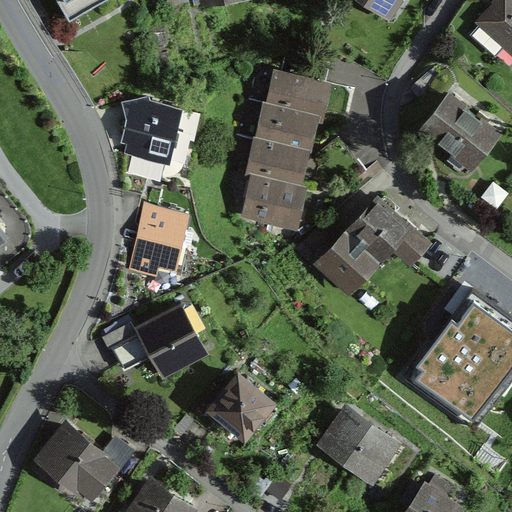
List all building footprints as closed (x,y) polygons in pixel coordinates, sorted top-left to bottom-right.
[(96,0),(63,0),(72,14),(96,0)] [(400,0),(367,0),(391,15),(400,0)] [(511,48),(511,0),(490,0),(476,17),(480,20),(471,30),(496,53),(505,42),(511,48)] [(324,116),(334,74),(275,60),(267,94),(265,103),(319,115),(324,116)] [(436,81),(427,69),(408,84),(418,96),(436,81)] [(473,166),(505,126),(452,84),(420,123),(473,166)] [(171,158),(184,98),(153,93),(151,88),(122,96),(127,113),(121,138),(127,139),(125,150),(171,158)] [(319,115),(265,103),(267,94),(263,94),(254,131),(312,144),(319,115)] [(194,127),(197,115),(185,112),(182,125),(194,127)] [(304,178),(312,144),(254,131),(246,167),(251,169),(252,166),(304,178)] [(299,223),(309,179),(304,178),(252,166),(251,169),(242,210),(299,223)] [(499,205),(511,189),(495,177),(483,193),(499,205)] [(30,218),(0,181),(0,268),(29,244),(31,242),(33,240),(34,237),(35,234),(35,231),(35,228),(35,226),(34,223),(32,220),(30,218)] [(435,234),(380,185),(315,257),(351,290),(395,242),(413,259),(435,234)] [(181,268),(192,205),(143,197),(130,269),(157,273),(158,264),(181,268)] [(476,454),(511,402),(511,309),(467,278),(389,383),(476,454)] [(187,302),(183,294),(135,320),(140,329),(113,343),(125,364),(152,350),(164,372),(212,346),(197,320),(205,315),(195,297),(187,302)] [(248,440),(285,394),(239,357),(202,403),(248,440)] [(394,485),(421,447),(348,396),(318,438),(374,478),(378,473),(394,485)] [(110,441),(70,410),(38,453),(88,490),(89,487),(98,493),(121,462),(125,465),(140,445),(119,429),(110,441)] [(194,511),(201,502),(149,468),(120,511),(194,511)] [(478,511),(479,511),(467,503),(470,499),(456,490),(460,484),(440,470),(435,476),(430,473),(404,511),(478,511)]
